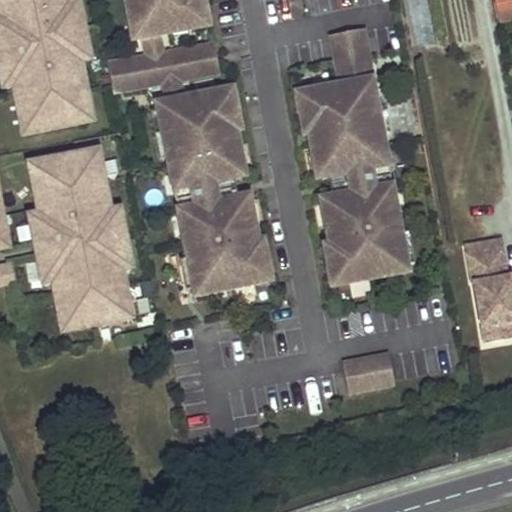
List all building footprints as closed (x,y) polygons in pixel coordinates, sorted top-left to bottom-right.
[(0,0),(0,21),(4,43),(0,43),(0,52),(2,65),(8,64),(13,90),(22,136),(84,124),(79,95),(86,93),(81,64),(74,32),(68,1),(68,0),(0,0)] [(78,0),(73,0),(68,1),(74,32),(84,31),(78,0)] [(126,0),(135,40),(144,38),(148,56),(106,64),(112,93),(163,82),(166,101),(157,103),(196,296),(235,288),(234,283),(265,277),(258,240),(263,239),(254,195),(243,197),(223,201),(219,181),(239,177),(250,175),(241,130),(236,131),(228,94),(197,101),(196,96),(183,98),(180,79),(219,72),(214,44),(164,53),(160,35),(174,32),(173,27),(204,21),(200,0),(126,0)] [(210,25),(205,0),(200,0),(204,21),(173,27),(174,32),(210,25)] [(498,27),(511,23),(511,3),(494,7),(498,27)] [(408,272),(363,30),(330,36),(340,85),(333,86),(334,91),(302,97),(309,134),(317,179),(337,175),(341,195),(321,199),(329,244),(336,280),(368,274),(369,279),(408,272)] [(90,62),(84,31),(74,32),(81,64),(90,62)] [(0,73),(4,92),(13,90),(8,64),(2,65),(0,65),(0,73)] [(334,91),(333,86),(296,93),(304,135),(309,134),(302,97),(334,91)] [(241,130),(232,88),(196,96),(197,101),(228,94),(236,131),(241,130)] [(92,123),(86,93),(79,95),(84,124),(92,123)] [(102,171),(98,152),(92,153),(96,172),(102,171)] [(92,153),(28,165),(37,213),(43,240),(37,241),(41,261),(47,260),(52,286),(57,314),(64,313),(67,332),(125,321),(121,302),(127,301),(122,276),(116,243),(109,211),(102,171),(96,172),(92,153)] [(337,175),(317,179),(321,199),(341,195),(337,175)] [(243,197),(239,177),(219,181),(223,201),(243,197)] [(119,209),(109,211),(116,243),(125,241),(119,209)] [(43,240),(37,213),(28,215),(33,241),(37,241),(43,240)] [(500,236),(464,243),(472,283),(475,282),(487,342),(511,336),(511,320),(511,319),(511,293),(511,294),(508,275),(500,236)] [(271,281),(263,239),(258,240),(265,277),(234,283),(235,288),(271,281)] [(132,274),(125,241),(116,243),(122,276),(132,274)] [(336,280),(329,244),(324,244),(332,286),(369,279),(368,274),(336,280)] [(52,286),(47,260),(41,261),(37,262),(42,288),(52,286)] [(11,266),(0,268),(0,284),(14,282),(11,266)] [(131,320),(127,301),(121,302),(125,321),(131,320)] [(67,332),(64,313),(57,314),(61,333),(67,332)] [(394,383),(388,355),(342,364),(347,392),(394,383)]
